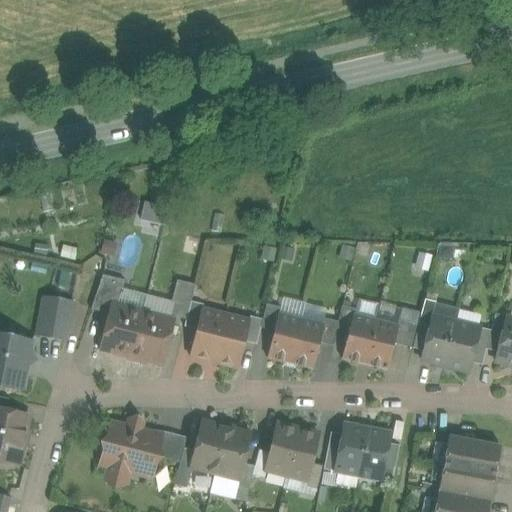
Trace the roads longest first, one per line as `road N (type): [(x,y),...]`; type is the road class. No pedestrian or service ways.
road 1 (residential): [(32,511),(50,439),(74,399),(511,400)]
road 2 (secondary): [(511,38),(0,157)]
